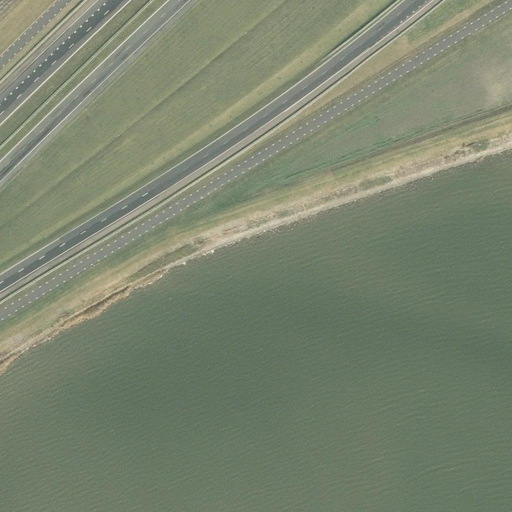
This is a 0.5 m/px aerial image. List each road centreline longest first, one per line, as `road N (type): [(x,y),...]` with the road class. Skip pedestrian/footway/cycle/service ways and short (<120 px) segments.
road 1 (unclassified): [(0,316),(511,3)]
road 2 (motorway): [(0,283),(212,151),(416,0)]
road 3 (motorway): [(0,172),(180,0)]
road 4 (motorway): [(121,0),(0,116)]
